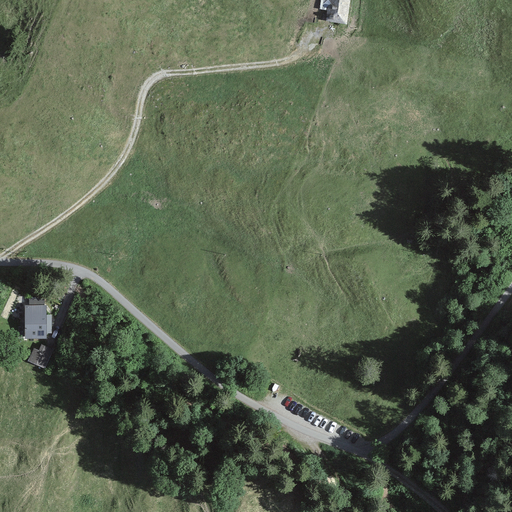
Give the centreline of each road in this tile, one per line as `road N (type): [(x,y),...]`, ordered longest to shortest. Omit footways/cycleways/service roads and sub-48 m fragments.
road 1 (unclassified): [(511,287),(409,418),(362,450),(248,402),(90,275),(63,264),(0,262)]
road 2 (track): [(0,258),(58,222),(112,173),(138,129),(145,86),(162,74),(309,52),(321,27)]
